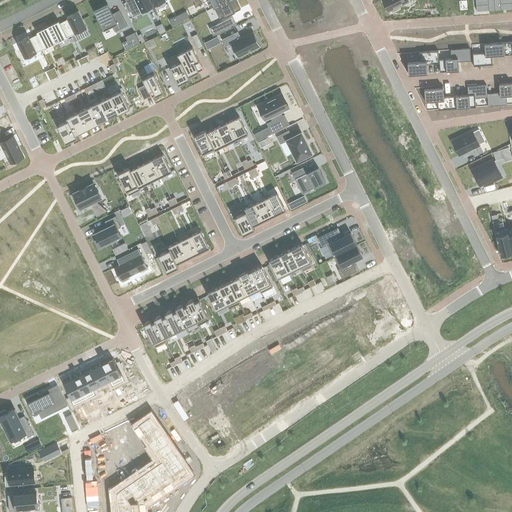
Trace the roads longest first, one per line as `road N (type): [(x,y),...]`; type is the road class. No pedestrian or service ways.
road 1 (tertiary): [(442,356),(222,511)]
road 2 (residential): [(425,326),(213,472)]
road 3 (tertiary): [(239,511),(450,367)]
road 4 (residential): [(357,189),(261,0)]
road 5 (residential): [(415,128),(492,281)]
road 6 (residential): [(213,472),(128,334)]
road 7 (residential): [(42,166),(116,309)]
road 8 (residential): [(425,326),(357,189)]
road 9 (residential): [(354,0),(415,128)]
road 10 (residential): [(357,189),(234,250)]
road 11 (residential): [(234,250),(116,309)]
road 12 (residential): [(177,136),(234,250)]
